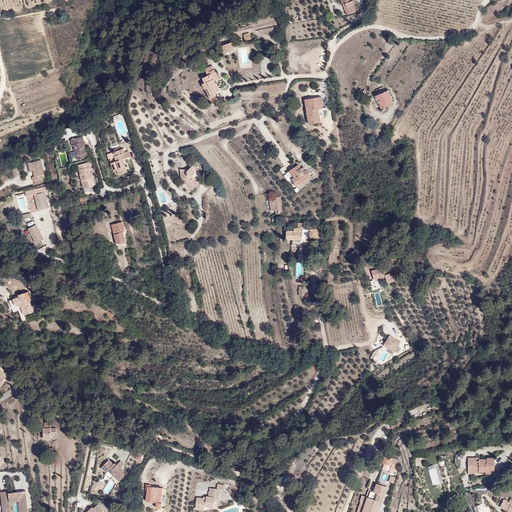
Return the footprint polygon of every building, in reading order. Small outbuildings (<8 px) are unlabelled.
[(341,0),(347,15),(358,10),(353,0),(341,0)] [(222,44),(224,52),(235,49),(233,41),(222,44)] [(215,81),(219,78),(212,64),(205,68),(208,74),(202,77),(204,81),(202,83),(209,98),(220,92),(215,81)] [(394,103),(389,92),(377,97),(382,108),(394,103)] [(322,97),(305,100),(309,124),(321,122),(319,109),(324,108),(322,97)] [(83,135),(71,138),(77,159),(88,156),(83,135)] [(123,148),(107,153),(109,161),(110,161),(113,171),(117,170),(118,174),(128,172),(124,158),(130,156),(128,150),(124,151),(123,148)] [(39,158),(29,160),(31,167),(33,173),(30,174),(31,178),(32,178),(39,176),(45,174),(44,171),(42,171),(39,158)] [(147,162),(148,188),(160,188),(159,159),(151,159),(151,162),(147,162)] [(89,161),(77,164),(85,195),(96,193),(95,190),(92,190),(90,183),(95,182),(89,161)] [(292,180),(297,186),(312,176),(307,170),(306,170),(303,172),(300,169),(298,165),(291,171),(296,178),(292,180)] [(186,178),(187,188),(197,187),(195,167),(180,168),(180,178),(186,178)] [(290,171),(287,173),(292,180),(296,178),(291,171),(290,171)] [(40,193),(34,194),(37,210),(50,207),(47,192),(49,191),(47,185),(39,187),(40,193)] [(20,213),(29,211),(25,193),(16,195),(20,213)] [(281,198),(270,199),(271,212),(275,211),(276,214),(283,213),(281,198)] [(116,243),(127,240),(121,221),(111,224),(116,243)] [(294,230),(286,229),(286,239),(302,239),(302,229),(305,229),(305,222),(298,222),(298,226),(294,226),(294,230)] [(37,223),(28,227),(34,242),(43,238),(37,223)] [(318,229),(310,229),(310,237),(318,238),(318,229)] [(383,269),(371,271),(374,279),(385,276),(384,275),(383,269)] [(391,273),(384,275),(387,284),(394,282),(391,273)] [(307,286),(299,285),(299,295),(307,295),(307,286)] [(11,309),(17,307),(22,320),(25,319),(23,314),(35,310),(28,291),(7,298),(11,309)] [(383,345),(395,353),(401,342),(390,335),(383,345)] [(383,364),(387,352),(382,351),(379,362),(383,364)] [(0,390),(11,377),(1,367),(0,368),(0,390)] [(389,422),(392,429),(402,424),(399,418),(389,422)] [(42,420),(45,439),(60,440),(58,426),(50,420),(42,420)] [(390,454),(386,452),(383,462),(391,464),(393,458),(389,457),(390,454)] [(479,457),(470,457),(470,462),(468,462),(468,468),(473,468),(473,471),(485,471),(485,472),(493,473),(493,457),(487,457),(487,458),(479,458),(479,457)] [(111,459),(103,468),(123,482),(130,474),(127,463),(123,460),(117,462),(111,459)] [(394,463),(391,469),(398,472),(400,465),(394,463)] [(434,469),(429,470),(433,485),(442,482),(437,464),(433,465),(434,469)] [(388,485),(376,481),(373,489),(377,491),(375,498),(362,493),(360,500),(361,501),(357,511),(376,511),(379,502),(382,503),(388,485)] [(218,510),(227,485),(218,484),(217,490),(209,488),(207,497),(197,498),(197,509),(218,510)] [(166,489),(150,486),(147,501),(158,503),(157,507),(163,509),(166,489)] [(30,511),(29,491),(2,491),(4,511),(30,511)] [(511,511),(511,500),(511,502),(502,499),(499,508),(511,511)] [(107,511),(97,503),(88,511),(107,511)]
